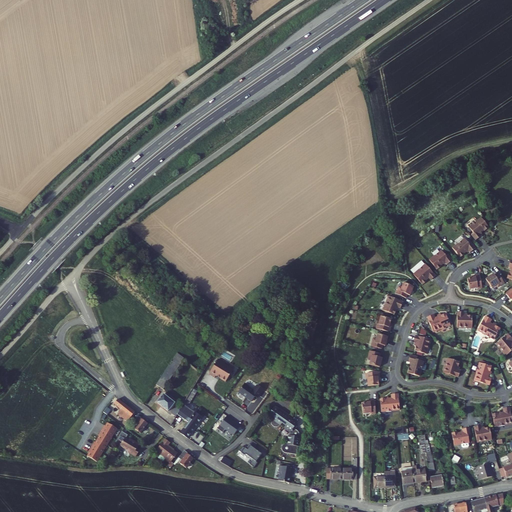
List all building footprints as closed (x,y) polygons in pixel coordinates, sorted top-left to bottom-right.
[(481,217),(469,227),(473,232),(471,234),(476,240),(481,236),(479,233),(483,230),(485,231),(489,228),(481,217)] [(464,238),(452,248),(460,258),(464,255),(463,253),(468,250),(470,253),(476,249),(471,242),(469,244),(464,238)] [(429,260),(437,270),(441,267),(440,265),(445,262),(447,265),(452,261),(448,254),(445,256),(442,251),(429,260)] [(426,264),(414,274),(423,285),(427,281),(426,280),(429,278),(431,280),(436,276),(426,264)] [(494,274),(486,279),(492,288),(496,285),(498,288),(504,283),(498,274),(495,276),(494,274)] [(480,275),(474,276),(474,278),(467,279),(469,289),(478,287),(478,289),(483,288),(480,275)] [(398,286),(395,294),(404,298),(406,294),(409,295),(412,287),(402,283),(400,287),(398,286)] [(387,296),(382,310),(393,314),(396,307),(399,309),(402,302),(387,296)] [(465,312),(457,312),(457,328),(472,328),(473,316),(464,316),(465,312)] [(434,315),(428,318),(434,332),(450,325),(445,314),(435,318),(434,315)] [(391,319),(381,317),(379,324),(377,324),(376,329),(390,332),(391,327),(389,326),(391,319)] [(492,320),(486,317),(478,331),(494,340),(500,329),(490,324),(492,320)] [(377,334),(376,339),(373,338),(371,346),(382,349),(383,345),(386,346),(388,337),(377,334)] [(511,338),(509,334),(497,345),(506,355),(511,350),(511,343),(510,342),(511,339),(511,338)] [(431,340),(416,336),(414,342),(417,343),(415,351),(427,355),(431,340)] [(380,354),(370,351),(368,358),(371,359),(369,365),(379,368),(382,358),(379,357),(380,354)] [(164,390),(184,359),(177,353),(156,385),(164,390)] [(418,357),(411,355),(409,362),(412,363),(411,368),(409,368),(408,373),(420,376),(424,362),(417,360),(418,357)] [(460,363),(447,358),(442,373),(458,378),(461,371),(457,370),(460,363)] [(219,359),(209,374),(215,378),(216,377),(225,383),(234,370),(223,363),(224,362),(219,359)] [(492,367),(480,363),(474,381),(489,385),(491,379),(489,378),(492,367)] [(380,373),(367,375),(368,387),(378,385),(378,382),(381,381),(380,373)] [(253,390),(245,384),(238,393),(251,403),(255,397),(258,399),(264,390),(257,385),(253,390)] [(188,407),(197,391),(193,389),(183,404),(188,407)] [(175,404),(163,395),(156,404),(168,413),(175,404)] [(391,399),(380,400),(381,412),(399,411),(399,395),(391,395),(391,399)] [(370,403),(362,404),(362,412),(370,411),(371,415),(376,414),(375,399),(369,400),(370,403)] [(127,422),(135,413),(118,400),(114,405),(121,411),(118,414),(127,422)] [(180,409),(177,415),(185,421),(185,422),(188,424),(196,413),(188,407),(183,404),(180,409)] [(177,415),(180,409),(176,406),(171,414),(176,417),(177,415)] [(291,419),(289,417),(290,416),(280,409),(279,409),(275,406),(269,416),(274,419),(272,421),(272,422),(272,424),(272,427),(274,428),(276,428),(278,427),(280,426),(281,424),(285,427),(291,419)] [(492,415),(494,427),(511,424),(511,417),(510,407),(503,408),(504,413),(492,415)] [(188,424),(181,433),(188,438),(203,418),(196,413),(188,424)] [(133,429),(140,435),(149,424),(139,416),(132,424),(135,426),(133,429)] [(233,420),(227,416),(222,423),(218,429),(223,433),(225,430),(234,436),(240,427),(232,421),(233,420)] [(297,424),(291,419),(285,427),(284,429),(290,434),(289,436),(288,436),(287,444),(286,444),(284,445),(282,447),(281,450),(282,452),(284,454),(298,456),(301,438),(299,437),(299,435),(299,433),(297,431),(294,429),(297,424)] [(117,430),(107,423),(105,427),(104,426),(101,431),(112,438),(117,430)] [(442,423),(433,426),(435,432),(444,429),(442,423)] [(481,426),(474,427),(477,443),(492,441),(490,429),(482,430),(481,426)] [(463,433),(458,434),(457,431),(451,432),(454,446),(469,442),(468,436),(471,435),(469,428),(462,430),(463,433)] [(112,438),(101,431),(97,436),(99,437),(97,440),(107,447),(112,438)] [(122,432),(115,443),(121,447),(136,457),(140,450),(137,448),(139,446),(137,446),(138,444),(129,438),(128,440),(126,438),(128,435),(122,432)] [(395,441),(394,434),(387,435),(381,435),(381,443),(395,441)] [(165,439),(156,451),(166,460),(165,460),(169,464),(178,454),(168,447),(170,443),(165,439)] [(107,447),(97,440),(95,443),(94,443),(91,448),(102,455),(107,447)] [(243,446),(239,451),(241,453),(241,454),(244,457),(245,456),(253,461),(250,465),(253,467),(257,463),(256,463),(262,454),(249,445),(248,447),(246,446),(245,447),(243,446)] [(102,455),(91,448),(88,453),(89,454),(86,457),(97,463),(102,455)] [(184,451),(179,458),(181,460),(178,464),(185,469),(194,459),(184,451)] [(511,476),(511,453),(510,454),(511,463),(511,465),(499,468),(502,478),(505,477),(506,479),(511,476)] [(456,465),(460,458),(454,456),(451,462),(456,465)] [(232,462),(223,457),(220,463),(229,468),(232,462)] [(355,482),(355,460),(353,460),(353,469),(342,469),(341,481),(355,482)] [(493,475),(491,462),(478,464),(480,472),(477,473),(478,479),(493,475)] [(280,470),(278,480),(290,483),(293,469),(279,466),(278,470),(280,470)] [(426,483),(424,469),(417,471),(416,466),(412,467),(413,471),(414,485),(426,483)] [(341,481),(342,469),(326,468),(326,480),(341,481)] [(414,485),(413,471),(401,473),(403,486),(414,485)] [(396,489),(395,472),(384,473),(384,477),(385,490),(396,489)] [(444,487),(442,475),(430,477),(432,489),(444,487)] [(385,490),(384,477),(373,477),(374,491),(385,490)] [(497,511),(497,506),(504,503),(506,503),(504,493),(489,496),(491,509),(492,511),(497,511)] [(491,509),(489,496),(480,498),(475,499),(478,511),(491,509)] [(467,511),(471,511),(469,506),(473,505),(475,499),(462,502),(463,511),(467,511)] [(463,511),(462,502),(451,504),(452,511),(463,511)]
